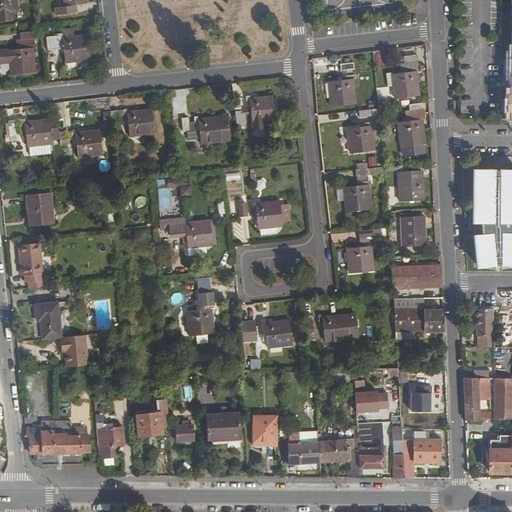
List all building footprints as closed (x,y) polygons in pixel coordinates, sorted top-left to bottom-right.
[(0,0),(0,19),(12,18),(12,9),(17,9),(16,0),(0,0)] [(511,0),(500,0),(499,119),(511,119),(511,0)] [(61,31),(50,33),(51,47),(66,46),(67,58),(92,56),(90,33),(65,35),(61,35),(61,31)] [(22,37),(17,37),(18,45),(10,45),(0,46),(0,58),(11,58),(11,64),(12,70),(34,68),(33,43),(33,40),(22,40),(22,37)] [(390,64),(388,52),(373,54),(375,66),(390,64)] [(415,66),(405,67),(406,71),(394,72),(398,98),(420,95),(416,69),(415,66)] [(351,71),(340,72),(341,75),(328,76),(331,102),(353,100),(351,74),(351,71)] [(249,97),(246,97),(247,107),(251,107),(252,120),(277,118),(275,94),(249,97)] [(126,107),(123,108),(123,119),(127,119),(128,131),(154,129),(152,105),(126,107)] [(244,109),(236,110),(237,123),(246,122),(244,109)] [(198,116),(195,117),(196,128),(200,128),(201,140),(231,137),(231,134),(233,134),(231,114),(229,115),(229,110),(224,110),(224,113),(198,116)] [(24,116),(20,117),(21,127),(25,127),(26,140),(52,137),(50,114),(24,116)] [(414,118),(401,120),(404,145),(405,144),(407,154),(427,151),(426,142),(427,142),(424,118),(424,114),(414,115),(414,118)] [(189,117),(190,128),(189,128),(189,137),(200,136),(200,128),(196,128),(195,117),(189,117)] [(370,118),(359,119),(359,123),(348,124),(351,151),(373,148),(371,122),(370,118)] [(76,129),(72,130),(73,140),(76,140),(78,153),(103,150),(102,127),(76,129)] [(367,157),(368,166),(377,165),(376,156),(367,157)] [(487,170),(475,170),(481,234),(484,266),(495,265),(501,262),(511,262),(511,170),(506,170),(506,169),(487,169),(487,170)] [(239,171),(226,173),(227,181),(241,178),(239,171)] [(422,171),(399,172),(400,200),(424,199),(422,171)] [(355,184),(342,186),(344,211),(367,210),(366,183),(366,180),(355,181),(355,184)] [(190,186),(180,186),(180,195),(190,195),(190,186)] [(56,187),(28,190),(31,219),(54,217),(53,209),(58,208),(56,187)] [(159,208),(171,208),(170,187),(158,188),(159,208)] [(251,201),(248,201),(249,213),(255,213),(256,225),(258,225),(282,223),(282,220),(291,219),(289,202),(280,203),(280,200),(254,202),(251,203),(251,201)] [(424,216),(401,217),(402,246),(425,245),(424,216)] [(183,220),(180,220),(180,230),(184,230),(185,243),(212,241),(209,218),(183,220)] [(258,225),(259,233),(275,232),(275,224),(258,225)] [(478,267),(484,266),(481,234),(475,235),(478,267)] [(358,244),(346,245),(349,271),(372,269),(370,243),(369,240),(358,240),(358,244)] [(40,241),(20,242),(21,258),(24,258),(24,262),(21,262),(23,272),(26,272),(27,279),(30,278),(45,277),(45,269),(42,270),(41,256),(42,256),(40,241)] [(436,264),(391,267),(392,288),(437,287),(436,264)] [(423,298),(394,299),(396,340),(415,340),(415,332),(439,332),(438,308),(423,308),(423,298)] [(65,300),(36,303),(37,320),(41,319),(44,337),(58,336),(69,335),(65,300)] [(209,306),(197,307),(198,310),(186,311),(188,336),(211,335),(209,309),(209,306)] [(490,308),(475,308),(476,335),(477,335),(490,334),(491,334),(490,308)] [(321,318),(317,318),(318,329),(322,329),(323,341),(356,337),(353,314),(321,318)] [(264,323),(260,324),(261,334),(264,334),(265,347),(292,344),(289,321),(264,323)] [(133,324),(122,325),(123,330),(123,339),(134,338),(133,324)] [(84,360),(81,334),(69,335),(58,336),(60,350),(63,349),(64,362),(84,360)] [(490,334),(477,335),(477,346),(490,346),(490,334)] [(249,358),(249,369),(260,369),(260,358),(249,358)] [(431,358),(431,366),(440,366),(440,358),(431,358)] [(398,367),(389,367),(389,378),(399,377),(398,374),(398,367)] [(511,377),(495,377),(496,400),(511,400),(511,377)] [(474,378),(463,378),(465,419),(490,419),(490,411),(479,412),(479,400),(490,399),(489,378),(474,378)] [(127,380),(114,381),(115,393),(128,392),(127,380)] [(411,409),(430,409),(430,391),(431,391),(431,384),(416,384),(416,391),(411,391),(411,409)] [(190,385),(183,387),(186,399),(193,397),(190,385)] [(358,410),(378,410),(378,407),(388,407),(388,392),(378,392),(378,390),(357,390),(358,410)] [(158,410),(136,411),(138,433),(163,432),(163,425),(170,424),(168,397),(160,398),(160,400),(157,400),(158,410)] [(511,400),(496,400),(496,419),(511,418),(511,400)] [(275,414),(253,414),(253,440),(275,439),(275,414)] [(237,415),(207,416),(208,440),(212,440),(227,440),(226,435),(238,434),(237,415)] [(179,441),(196,439),(194,423),(190,423),(184,424),(177,425),(179,441)] [(290,423),(282,423),(283,435),(290,435),(290,423)] [(394,425),(394,477),(405,477),(402,439),(402,425),(394,425)] [(124,426),(97,428),(98,446),(99,457),(117,456),(116,444),(125,443),(124,426)] [(302,435),(295,435),(295,442),(289,441),(289,463),(321,462),(320,439),(319,432),(311,432),(309,432),(308,441),(302,441),(302,435)] [(511,434),(500,435),(500,441),(491,441),(491,472),(511,472),(511,434)] [(337,439),(320,439),(321,462),(337,461),(337,439)] [(354,439),(337,439),(337,461),(351,461),(352,449),(355,449),(354,439)] [(414,439),(407,439),(402,439),(405,477),(415,477),(414,462),(439,462),(440,439),(426,439),(414,439)] [(384,467),(384,447),(360,446),(361,467),(384,467)]
